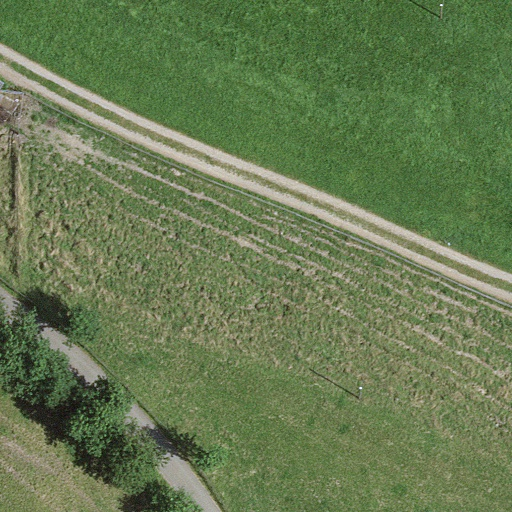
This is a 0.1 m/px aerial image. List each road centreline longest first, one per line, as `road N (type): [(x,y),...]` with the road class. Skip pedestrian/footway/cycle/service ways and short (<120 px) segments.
road 1 (track): [(0,63),(113,125),(511,290)]
road 2 (track): [(206,511),(133,416),(0,302)]
